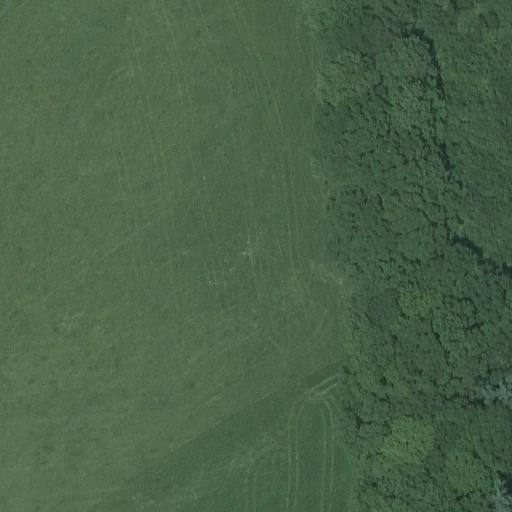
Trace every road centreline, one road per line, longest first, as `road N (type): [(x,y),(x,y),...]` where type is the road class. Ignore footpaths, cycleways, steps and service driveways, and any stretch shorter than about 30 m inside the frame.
road 1 (track): [(362,0),(429,469),(423,511)]
road 2 (track): [(407,309),(511,374)]
